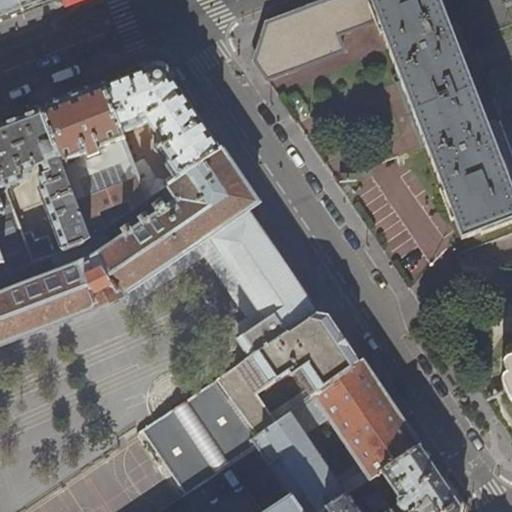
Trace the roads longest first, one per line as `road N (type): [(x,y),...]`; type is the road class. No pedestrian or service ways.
road 1 (residential): [(504,511),(169,8)]
road 2 (tertiary): [(169,8),(0,73)]
